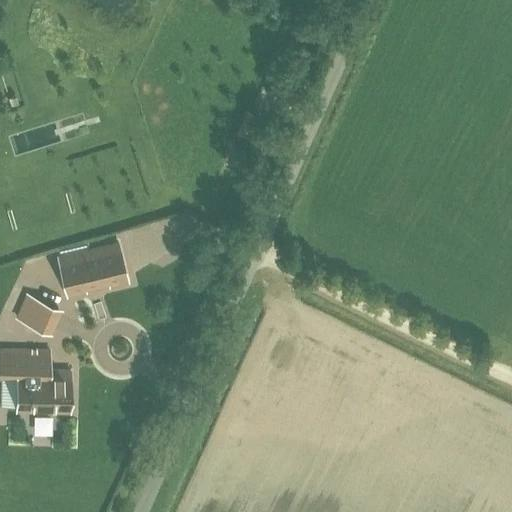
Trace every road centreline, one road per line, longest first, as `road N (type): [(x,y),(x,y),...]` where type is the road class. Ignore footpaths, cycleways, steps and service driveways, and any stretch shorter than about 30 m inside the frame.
road 1 (unclassified): [(140,511),(366,0)]
road 2 (track): [(251,253),(511,380)]
